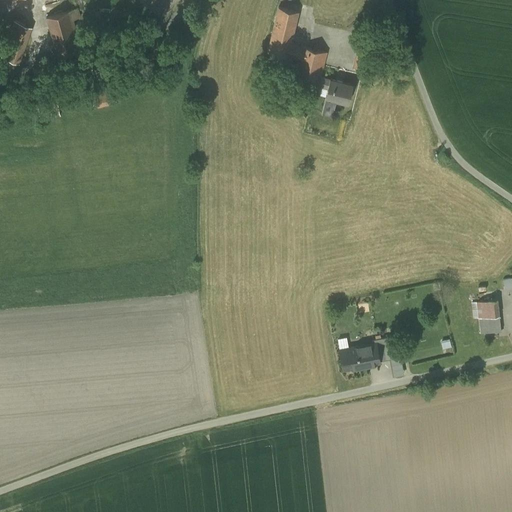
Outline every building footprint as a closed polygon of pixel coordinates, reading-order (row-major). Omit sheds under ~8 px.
[(298,11),(278,6),(268,51),(287,56),(290,44),(298,11)] [(76,8),(46,17),(57,55),(87,47),(87,45),(86,46),(87,46),(80,48),(72,19),(79,17),(76,8)] [(15,21),(2,57),(13,61),(25,25),(15,21)] [(374,39),(361,36),(353,67),(367,70),(374,39)] [(301,47),(290,44),(287,56),(298,58),(301,47)] [(326,52),(301,46),(301,47),(298,58),(293,79),(318,85),(320,77),(320,76),(326,52)] [(330,79),(320,77),(318,85),(328,87),(330,79)] [(352,84),(330,78),(330,79),(328,87),(321,112),(332,114),(336,99),(348,102),(352,84)] [(120,88),(91,95),(94,107),(123,100),(120,88)] [(58,105),(38,110),(40,119),(60,114),(58,105)] [(511,276),(502,278),(504,288),(511,287),(511,276)] [(497,299),(478,301),(479,317),(481,333),(501,331),(499,315),(498,315),(497,299)] [(456,319),(448,321),(453,338),(460,336),(456,319)] [(386,336),(372,339),(373,347),(375,357),(376,361),(390,358),(386,336)] [(364,344),(340,349),(343,369),(368,364),(367,358),(365,348),(364,344)] [(373,347),(365,348),(367,358),(375,357),(373,347)]
